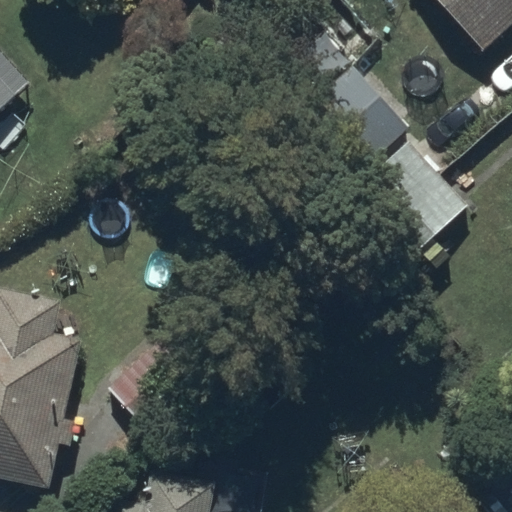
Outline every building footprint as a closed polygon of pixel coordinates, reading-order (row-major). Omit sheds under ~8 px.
[(511,15),(511,0),(445,0),(484,41),(511,15)] [(33,80),(0,43),(0,99),(9,91),(15,97),(33,80)] [(329,194),(402,132),(400,129),(408,121),(353,58),(272,128),(329,194)] [(402,132),(329,194),(333,198),(339,192),(399,260),(464,203),(402,132)] [(0,467),(47,479),(57,436),(68,438),(73,418),(63,416),(83,330),(55,324),(62,294),(0,279),(0,467)] [(161,326),(104,376),(134,410),(191,360),(161,326)] [(235,511),(235,510),(201,504),(207,470),(147,460),(142,494),(114,489),(110,511),(235,511)] [(322,511),(314,503),(304,511),(322,511)]
